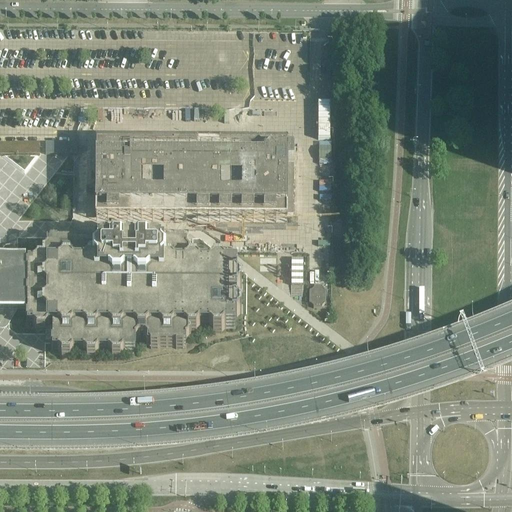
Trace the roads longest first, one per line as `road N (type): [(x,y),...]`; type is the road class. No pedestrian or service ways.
road 1 (motorway): [(511,324),(308,389),(177,409),(0,415)]
road 2 (motorway): [(0,435),(236,424),(389,391),(511,348)]
road 3 (tertiary): [(429,18),(417,413)]
road 4 (unclassified): [(0,8),(367,10)]
road 5 (unclassified): [(248,438),(177,425),(82,393),(0,389)]
road 6 (secondary): [(248,438),(145,456),(0,462)]
road 7 (secondary): [(0,487),(232,486)]
road 8 (secondary): [(232,486),(418,498)]
road 9 (tertiary): [(508,196),(508,22)]
road 10 (secondary): [(417,413),(248,438)]
road 11 (tertiary): [(504,409),(507,283)]
